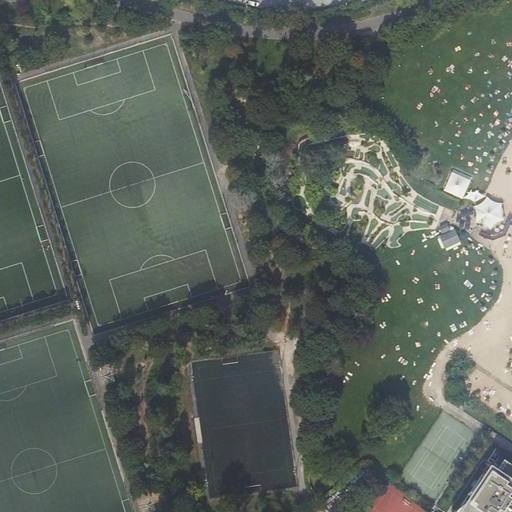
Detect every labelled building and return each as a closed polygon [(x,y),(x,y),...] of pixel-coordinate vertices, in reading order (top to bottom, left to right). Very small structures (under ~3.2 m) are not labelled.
[(472,181),(453,172),(445,191),(464,199),(472,181)] [(502,200),(476,202),(478,226),(504,223),(502,200)] [(448,223),(440,227),(443,234),(451,230),(448,223)] [(456,230),(441,237),(446,249),(462,242),(456,230)] [(511,511),(511,467),(505,463),(498,473),(490,467),(460,511),(511,511)] [(149,501),(152,511),(160,511),(167,510),(162,497),(149,501)]
